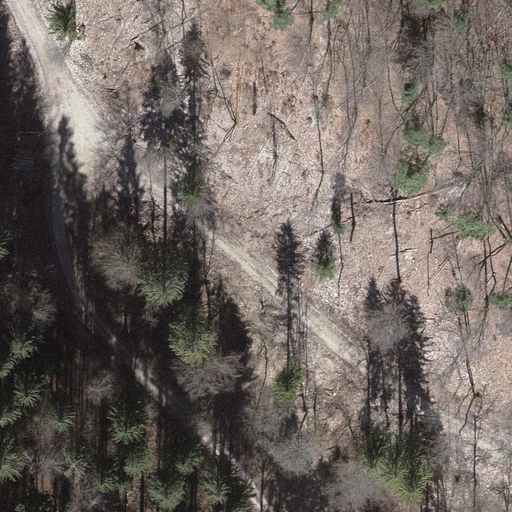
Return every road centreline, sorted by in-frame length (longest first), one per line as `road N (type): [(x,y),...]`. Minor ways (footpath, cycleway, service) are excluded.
road 1 (track): [(511,452),(397,384),(302,311),(186,201),(147,177),(57,154)]
road 2 (track): [(267,511),(77,291),(60,248),(57,154)]
road 3 (track): [(57,154),(45,51),(18,0)]
